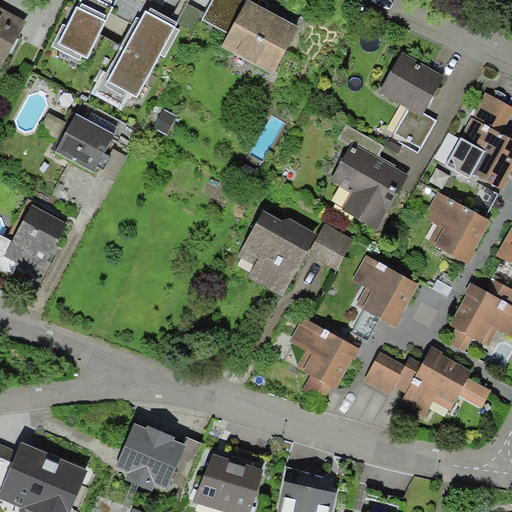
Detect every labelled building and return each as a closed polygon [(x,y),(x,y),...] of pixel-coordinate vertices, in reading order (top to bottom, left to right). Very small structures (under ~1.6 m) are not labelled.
[(275,73),(300,28),(249,0),(213,0),(203,19),(229,34),(223,44),(275,73)] [(103,20),(77,7),(60,41),(86,54),(103,20)] [(0,64),(2,66),(25,25),(0,10),(0,64)] [(172,26),(145,12),(109,80),(136,94),(172,26)] [(410,108),(423,116),(426,111),(445,77),(404,54),(382,93),(410,108)] [(511,109),(483,94),(471,116),(503,133),(511,115),(511,109)] [(395,132),(421,147),(439,118),(426,111),(423,116),(410,108),(395,132)] [(64,123),(47,114),(38,132),(54,141),(64,123)] [(114,138),(75,115),(54,152),(93,174),(114,138)] [(479,153),(469,170),(501,187),(511,167),(511,138),(503,133),(471,116),(457,141),(479,153)] [(383,146),(346,125),(337,141),(352,149),(333,183),(353,195),(343,213),(379,234),(412,177),(377,157),(383,146)] [(447,227),(438,245),(470,262),(493,220),(439,190),(426,215),(447,227)] [(266,207),(243,247),(260,257),(249,275),(282,295),(308,251),(316,236),(266,207)] [(65,226),(30,209),(13,244),(0,237),(0,273),(10,278),(14,268),(39,280),(65,226)] [(511,221),(493,256),(511,267),(511,221)] [(353,240),(324,223),(316,236),(308,251),(337,268),(353,240)] [(376,293),(366,311),(399,328),(422,286),(368,256),(354,282),(376,293)] [(464,351),(472,338),(488,347),(498,329),(511,336),(511,291),(495,282),(488,294),(472,285),(450,325),(456,331),(449,343),(464,351)] [(312,356),(303,373),(334,390),(357,348),(304,319),(290,344),(312,356)] [(431,351),(422,367),(408,393),(400,406),(426,422),(435,406),(452,416),(461,399),(471,381),(475,374),(431,351)] [(377,355),(364,379),(392,395),(397,387),(408,393),(422,367),(410,360),(404,370),(377,355)] [(492,392),(471,381),(461,399),(482,409),(492,392)] [(154,425),(137,418),(116,469),(130,475),(127,481),(151,491),(153,485),(169,492),(173,483),(184,488),(203,442),(170,429),(167,436),(152,430),(154,425)] [(18,452),(0,443),(0,485),(3,487),(0,493),(0,497),(22,509),(20,511),(71,511),(87,471),(20,444),(18,452)] [(249,511),(263,472),(212,456),(196,504),(221,511),(249,511)] [(324,477),(286,466),(276,511),(332,511),(336,497),(334,483),(324,477)]
